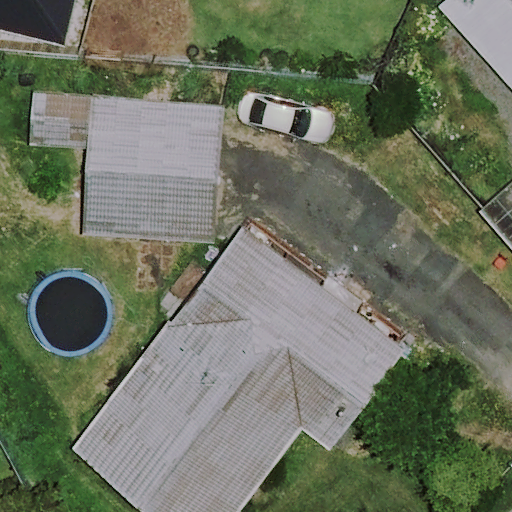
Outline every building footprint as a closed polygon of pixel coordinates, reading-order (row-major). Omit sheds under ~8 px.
[(78,0),(0,0),(0,59),(73,67),(78,0)] [(511,0),(428,0),(511,88),(511,0)] [(214,102),(27,94),(25,144),(81,147),(78,231),(208,237),(214,102)] [(511,185),(476,216),(511,259),(511,185)] [(403,343),(232,212),(155,312),(169,324),(74,447),(158,511),(226,511),(297,419),(327,442),(403,343)]
